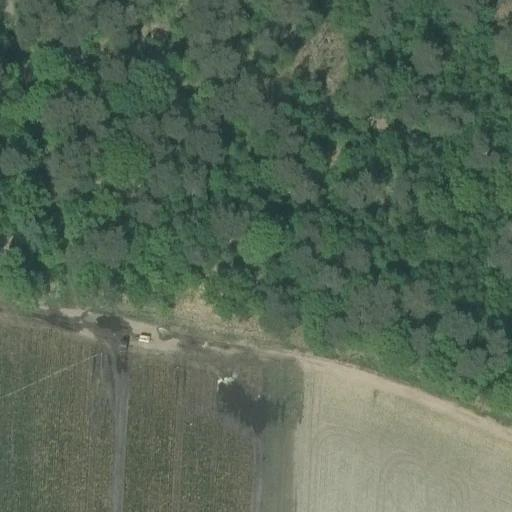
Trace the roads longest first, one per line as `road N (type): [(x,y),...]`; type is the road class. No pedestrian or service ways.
road 1 (track): [(15,62),(511,160)]
road 2 (track): [(511,440),(338,371),(61,314)]
road 3 (track): [(61,314),(15,62)]
